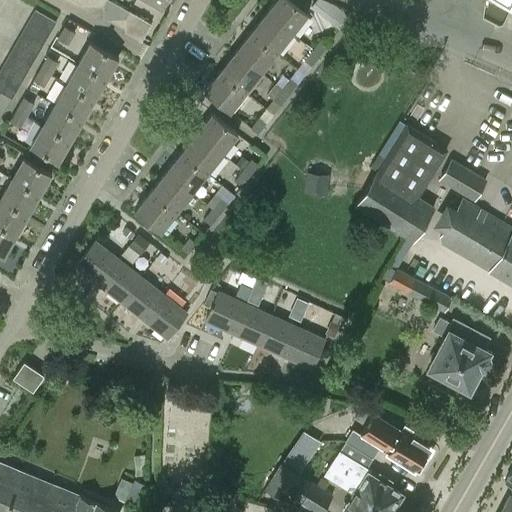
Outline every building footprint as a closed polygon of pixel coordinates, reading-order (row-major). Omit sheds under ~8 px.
[(103,18),(124,17),(128,10),(109,0),(104,0),(102,4),(103,18)] [(292,0),(273,0),(265,12),(290,32),(306,12),(292,0)] [(322,0),(317,0),(312,8),(320,15),(328,5),(322,0)] [(34,10),(27,21),(48,33),(54,21),(34,10)] [(128,10),(124,17),(125,32),(141,41),(146,31),(150,22),(128,10)] [(275,51),(290,32),(265,12),(249,31),(275,51)] [(42,44),(48,33),(27,21),(21,32),(42,44)] [(67,43),(74,31),(64,26),(57,38),(67,43)] [(260,70),(275,51),(249,31),(234,51),(260,70)] [(35,55),(42,44),(21,32),(15,43),(35,55)] [(312,49),(319,55),(328,43),(321,38),(312,49)] [(90,40),(77,61),(105,77),(117,56),(90,40)] [(29,66),(35,55),(15,43),(9,54),(29,66)] [(311,64),(319,55),(312,49),(305,58),(311,64)] [(234,51),(219,70),(245,90),(260,70),(234,51)] [(23,77),(29,66),(9,54),(2,65),(23,77)] [(47,55),(40,67),(50,73),(57,61),(47,55)] [(77,61),(66,82),(93,98),(105,77),(77,61)] [(0,77),(17,87),(23,77),(2,65),(0,68),(0,77)] [(50,73),(40,67),(33,79),(43,85),(50,73)] [(245,90),(219,70),(204,90),(229,110),(245,90)] [(281,87),(288,92),(297,82),(290,76),(281,87)] [(17,87),(0,77),(0,92),(11,99),(17,87)] [(66,82),(54,102),(81,118),(93,98),(66,82)] [(280,102),(288,92),(281,87),(273,97),(280,102)] [(23,96),(16,108),(27,114),(33,102),(23,96)] [(54,102),(42,123),(69,138),(81,118),(54,102)] [(27,114),(16,108),(9,121),(19,127),(27,114)] [(211,111),(196,131),(221,151),(237,131),(211,111)] [(258,114),(249,125),(256,130),(265,120),(258,114)] [(69,138),(42,123),(30,143),(57,159),(69,138)] [(416,196),(446,148),(406,123),(384,156),(376,169),(375,170),(354,205),(397,232),(411,241),(432,206),(416,196)] [(206,171),(221,151),(196,131),(180,150),(206,171)] [(191,190),(206,171),(180,150),(165,170),(191,190)] [(376,169),(384,156),(378,152),(370,166),(376,169)] [(23,155),(11,176),(38,192),(50,171),(23,155)] [(242,155),(236,162),(243,168),(249,160),(242,155)] [(243,168),(250,173),(258,163),(251,157),(249,160),(243,168)] [(473,198),(484,179),(449,159),(438,177),(473,198)] [(241,184),(250,173),(243,168),(234,179),(241,184)] [(175,210),(191,190),(165,170),(149,189),(175,210)] [(11,176),(0,195),(0,197),(26,213),(38,192),(11,176)] [(307,178),(306,193),(329,194),(330,180),(307,178)] [(175,210),(149,189),(134,209),(159,230),(175,210)] [(216,193),(207,203),(212,207),(219,212),(227,202),(220,196),(216,193)] [(0,197),(0,225),(14,234),(26,213),(0,197)] [(511,284),(511,227),(461,198),(440,236),(441,243),(511,284)] [(210,223),(219,212),(212,207),(203,218),(210,223)] [(14,234),(0,225),(0,253),(2,255),(14,234)] [(127,227),(122,234),(131,240),(136,234),(127,227)] [(140,253),(149,241),(138,233),(128,244),(140,253)] [(189,236),(181,246),(188,252),(196,241),(189,236)] [(75,265),(98,283),(118,258),(95,240),(75,265)] [(161,254),(156,260),(164,267),(169,260),(161,254)] [(121,301),(141,276),(118,258),(98,283),(121,301)] [(442,310),(449,296),(396,268),(388,282),(442,310)] [(141,276),(121,301),(143,319),(163,293),(141,276)] [(256,277),(251,289),(263,294),(268,282),(256,277)] [(245,300),(251,288),(241,283),(235,296),(245,300)] [(231,331),(245,302),(218,289),(217,291),(210,288),(203,303),(210,307),(205,319),(231,331)] [(163,293),(143,319),(166,337),(186,312),(163,293)] [(308,302),(296,297),(292,306),(304,311),(308,302)] [(271,314),(245,302),(231,331),(257,343),(271,314)] [(257,343),(284,355),(297,326),(271,314),(257,343)] [(451,323),(449,322),(439,316),(432,329),(444,336),(428,367),(467,388),(478,367),(484,365),(488,358),(486,353),(488,350),(481,346),(486,337),(453,320),(451,323)] [(330,321),(325,332),(334,337),(339,325),(330,321)] [(324,338),(297,326),(284,355),(310,368),(324,338)] [(24,361),(12,377),(32,391),(44,375),(24,361)] [(63,388),(68,378),(62,375),(60,377),(56,384),(63,388)] [(401,429),(383,418),(381,421),(371,415),(359,434),(351,429),(344,441),(371,458),(378,446),(386,452),(418,471),(428,456),(424,454),(428,447),(413,437),(415,433),(403,425),(401,429)] [(395,504),(402,493),(388,484),(390,481),(378,473),(375,477),(368,472),(370,469),(338,450),(323,474),(353,493),(343,509),(347,511),(393,511),(398,506),(395,504)] [(71,511),(73,508),(57,501),(62,488),(0,462),(0,511),(71,511)] [(287,496),(300,476),(280,463),(263,488),(281,500),(284,494),(287,496)] [(318,511),(330,495),(300,476),(287,496),(313,511),(318,511)] [(138,505),(146,489),(136,485),(129,500),(138,505)] [(118,511),(119,511),(62,488),(57,501),(73,508),(71,511),(118,511)] [(218,491),(213,508),(224,511),(229,494),(218,491)] [(511,511),(511,493),(510,493),(499,511),(511,511)]
